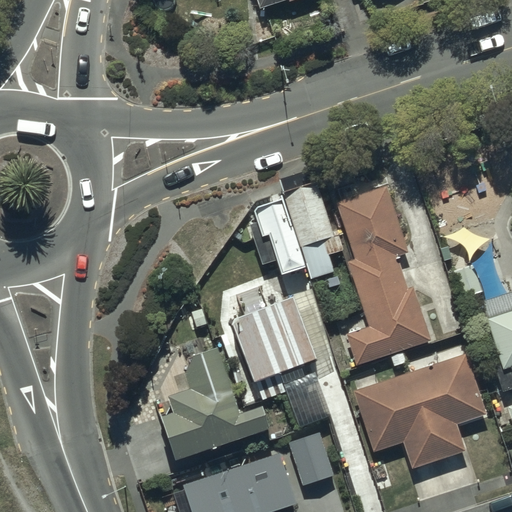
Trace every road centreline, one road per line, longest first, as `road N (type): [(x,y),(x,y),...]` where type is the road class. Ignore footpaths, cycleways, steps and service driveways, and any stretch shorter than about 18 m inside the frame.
road 1 (residential): [(86,164),(258,130),(511,46)]
road 2 (tertiary): [(29,258),(60,440),(86,511)]
road 3 (tertiary): [(86,164),(85,211),(73,232),(29,258)]
